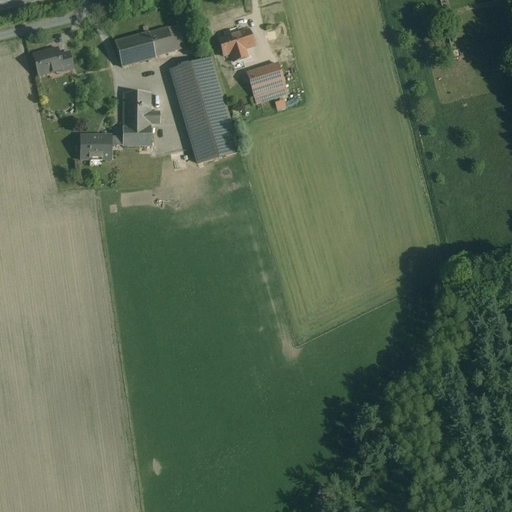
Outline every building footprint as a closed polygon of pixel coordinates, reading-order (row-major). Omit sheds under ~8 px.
[(169,31),(150,35),(155,58),(174,54),(169,31)] [(247,32),(218,41),(224,57),(230,55),(244,51),(252,48),(247,32)] [(149,33),(114,40),(120,69),(155,61),(155,58),(150,35),(149,33)] [(56,50),(33,57),(39,76),(61,71),(61,69),(61,68),(58,56),(56,50)] [(244,51),(230,55),(233,64),(247,59),(244,51)] [(68,54),(58,56),(61,68),(61,69),(61,71),(62,73),(72,70),(68,54)] [(211,61),(179,71),(197,133),(229,124),(211,61)] [(278,65),(246,75),(248,83),(253,98),(264,94),(267,101),(287,95),(278,65)] [(149,95),(121,95),(121,126),(149,126),(149,107),(149,95)] [(174,107),(149,107),(149,126),(174,126),(174,107)] [(149,126),(121,126),(121,149),(149,149),(149,126)] [(111,138),(80,138),(80,161),(89,161),(89,160),(101,160),(101,161),(110,161),(111,138)]
